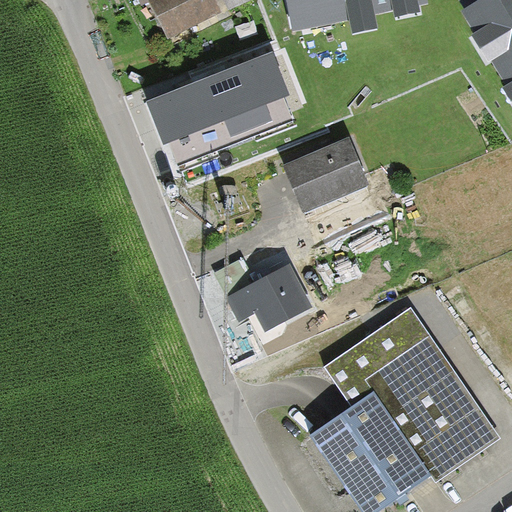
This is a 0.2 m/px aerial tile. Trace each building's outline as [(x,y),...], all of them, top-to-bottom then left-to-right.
[(145,0),(146,0),(168,45),(222,19),(212,0),(145,0)] [(223,0),(228,11),(251,0),(223,0)] [(424,1),(423,0),(287,0),(293,26),(424,1)] [(511,0),(458,0),(511,90),(511,0)] [(148,113),(174,178),(297,129),(270,63),(216,86),(148,113)] [(283,171),(302,217),(368,188),(348,143),(342,145),(283,171)] [(254,318),(263,336),(315,310),(294,267),(224,301),(237,326),(254,318)] [(430,482),(494,438),(405,310),(320,368),(349,409),(305,439),(355,511),(375,511),(426,477),(430,482)]
